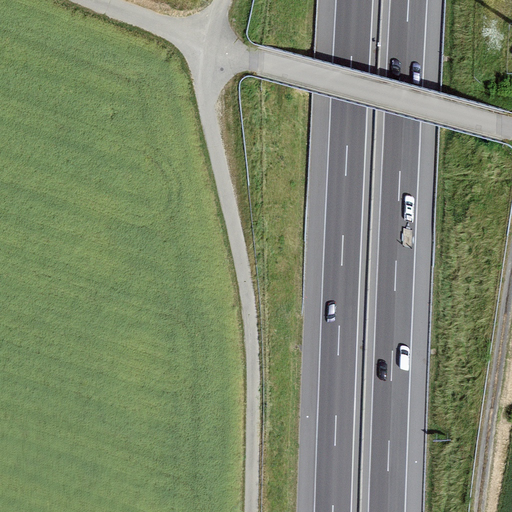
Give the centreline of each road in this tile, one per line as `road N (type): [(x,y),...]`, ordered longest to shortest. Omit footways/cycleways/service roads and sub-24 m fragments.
road 1 (track): [(223,0),(205,42),(203,75),(250,320),(251,511)]
road 2 (motorway): [(354,0),(333,511)]
road 3 (motorway): [(387,511),(408,0)]
road 4 (unclassified): [(88,0),(259,61),(511,128)]
road 5 (track): [(511,274),(479,511)]
